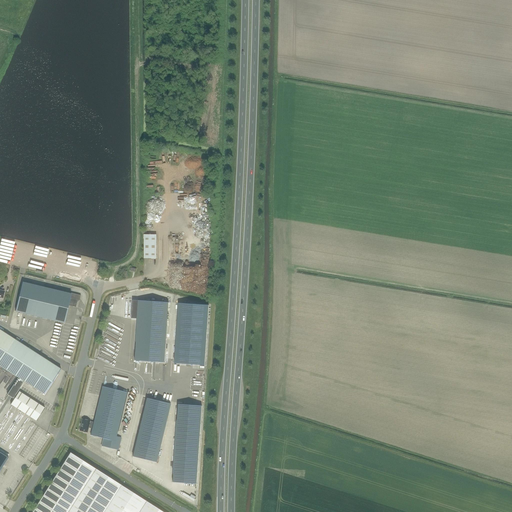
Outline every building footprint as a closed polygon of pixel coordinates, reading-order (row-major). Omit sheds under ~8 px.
[(145,234),(145,258),(157,258),(157,234),(145,234)] [(81,295),(71,293),(71,294),(23,282),(16,311),(64,323),(69,305),(76,307),(78,300),(80,300),(81,295)] [(169,302),(139,300),(137,319),(134,361),(165,363),(169,302)] [(205,365),(209,305),(179,303),(174,363),(205,365)] [(24,381),(44,393),(61,368),(0,329),(0,364),(20,378),(24,381)] [(24,381),(20,378),(19,380),(17,379),(7,394),(13,398),(24,381)] [(90,421),(82,419),(81,423),(81,424),(80,425),(81,426),(80,430),(83,431),(84,432),(85,432),(86,432),(87,432),(89,425),(93,425),(91,435),(104,438),(102,446),(118,450),(121,437),(116,436),(127,392),(103,386),(94,422),(90,421)] [(36,421),(45,408),(19,391),(11,404),(36,421)] [(156,462),(170,404),(147,398),(133,456),(156,462)] [(172,482),(197,484),(202,406),(178,404),(172,482)] [(0,470),(8,457),(0,451),(0,470)] [(164,511),(70,452),(32,511),(164,511)]
